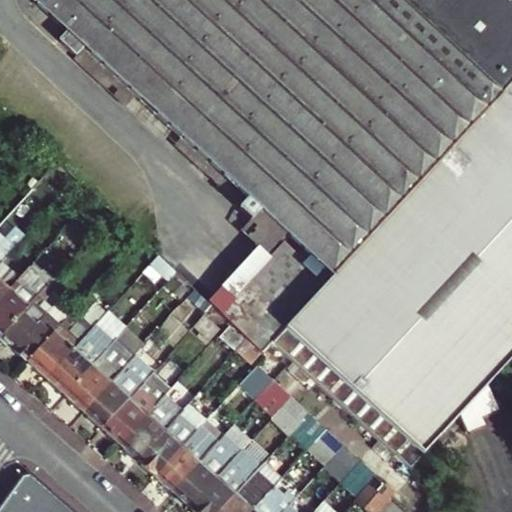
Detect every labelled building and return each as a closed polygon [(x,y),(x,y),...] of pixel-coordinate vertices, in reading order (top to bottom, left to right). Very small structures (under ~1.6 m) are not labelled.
[(272,341),(511,80),(511,0),(36,0),(34,3),(66,33),(59,41),(76,57),(84,48),(248,200),(240,209),(252,220),(260,211),(289,237),(213,322),(223,331),(239,346),(254,359),(255,360),(272,341)] [(236,213),(240,209),(248,200),(84,48),(76,57),(72,61),(236,213)] [(511,80),(272,341),(308,375),(511,154),(511,80)] [(511,154),(308,375),(407,467),(407,466),(511,353),(511,154)] [(260,211),(252,220),(241,232),(248,239),(191,302),(204,315),(213,322),(289,237),(260,211)] [(0,261),(16,243),(7,235),(0,242),(0,261)] [(0,298),(18,278),(0,262),(0,298)] [(167,281),(149,265),(140,274),(159,291),(167,281)] [(18,278),(0,298),(0,336),(47,284),(28,267),(18,278)] [(54,290),(47,284),(0,336),(0,340),(27,365),(61,326),(39,307),(54,290)] [(95,302),(88,295),(78,306),(86,313),(95,302)] [(45,381),(92,329),(77,315),(68,325),(65,322),(61,326),(27,365),(45,381)] [(204,315),(195,325),(213,342),(223,331),(213,322),(204,315)] [(133,358),(83,414),(101,430),(159,366),(164,359),(156,352),(172,333),(163,324),(133,358)] [(92,329),(45,381),(64,398),(110,345),(92,329)] [(64,398),(83,414),(133,358),(115,341),(110,345),(64,398)] [(255,360),(254,359),(239,346),(235,351),(230,356),(249,373),(258,363),(255,360)] [(119,447),(155,407),(177,382),(159,366),(101,430),(119,447)] [(284,405),(266,389),(254,402),(272,418),(284,405)] [(288,433),(300,419),(284,405),(272,418),(288,433)] [(155,407),(119,447),(136,462),(171,422),(155,407)] [(155,478),(182,448),(173,441),(181,431),(171,422),(136,462),(155,478)] [(173,494),(218,443),(200,428),(182,448),(155,478),(173,494)] [(191,510),(232,463),(222,455),(233,442),(225,435),(218,443),(173,494),(191,510)] [(242,452),(232,463),(191,510),(192,511),(217,511),(258,466),(242,452)] [(345,475),(352,467),(336,452),(328,461),(344,476),(345,475)] [(268,455),(258,466),(217,511),(249,511),(260,501),(271,488),(262,480),(277,462),(268,455)] [(345,475),(363,492),(371,484),(352,467),(345,475)] [(70,511),(27,474),(18,475),(0,500),(0,511),(70,511)] [(363,492),(381,509),(388,500),(382,493),(371,484),(363,492)] [(282,511),(291,503),(282,496),(270,509),(260,501),(249,511),(282,511)] [(379,511),(380,511),(401,511),(388,500),(381,509),(379,511)] [(300,511),(291,503),(282,511),(300,511)]
